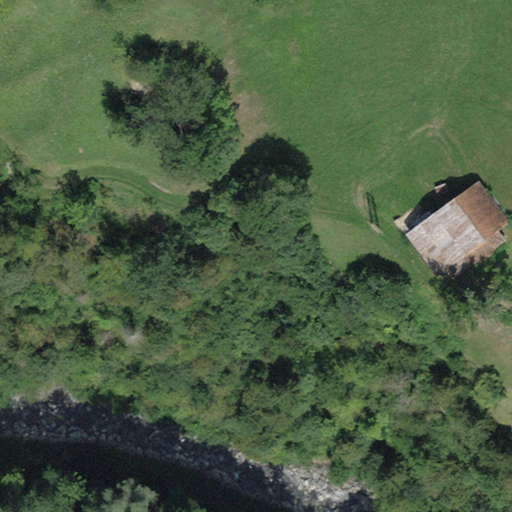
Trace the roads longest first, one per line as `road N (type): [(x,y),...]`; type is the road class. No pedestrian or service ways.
road 1 (track): [(511,303),(424,278),(358,214),(263,178)]
road 2 (track): [(263,178),(184,207),(117,172),(44,182)]
road 3 (track): [(0,466),(115,476),(226,511)]
